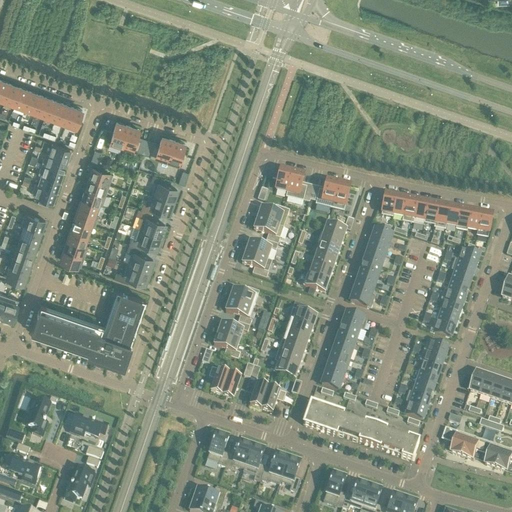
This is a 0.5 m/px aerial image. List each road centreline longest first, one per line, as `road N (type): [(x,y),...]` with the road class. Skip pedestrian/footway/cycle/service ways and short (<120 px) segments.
road 1 (residential): [(175,404),(261,153),(379,180)]
road 2 (residential): [(126,388),(209,139),(103,104)]
road 3 (residential): [(511,212),(417,489)]
road 4 (residential): [(379,180),(288,444)]
road 5 (residential): [(19,350),(103,104)]
road 6 (secondary): [(286,34),(511,113)]
road 7 (secondary): [(511,88),(338,26)]
road 8 (residential): [(379,180),(511,205)]
